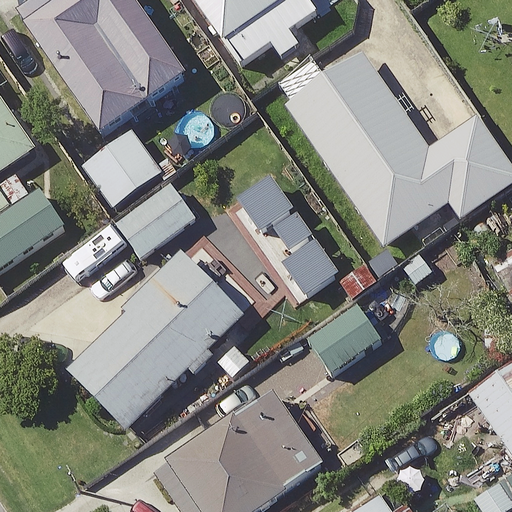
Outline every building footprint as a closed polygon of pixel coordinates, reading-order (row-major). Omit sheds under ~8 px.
[(189,84),(130,0),(52,0),(23,21),(106,141),(189,84)] [(193,0),(244,73),(274,52),(284,67),(307,52),(296,37),(321,20),(306,0),(193,0)] [(431,157),(367,61),(325,90),(315,75),(282,98),(387,254),(416,234),(427,250),(511,192),(511,169),(481,123),(431,157)] [(39,156),(0,99),(0,279),(65,234),(20,169),(39,156)] [(166,179),(135,137),(86,173),(117,215),(166,179)] [(272,241),(282,234),(298,222),(272,186),(238,211),(264,247),(272,241)] [(198,225),(173,192),(121,230),(146,264),(198,225)] [(282,234),(272,241),(294,271),(304,264),(320,252),(298,222),(282,234)] [(294,271),(286,277),(309,308),(343,283),(320,252),(304,264),(294,271)] [(248,320),(186,260),(72,380),(134,439),(248,320)] [(384,346),(361,314),(314,347),(337,379),(384,346)] [(511,373),(474,400),(511,455),(511,373)] [(269,511),(329,471),(277,397),(159,480),(181,511),(269,511)] [(511,511),(511,506),(500,486),(473,502),(478,511),(511,511)] [(388,511),(382,503),(369,511),(388,511)]
